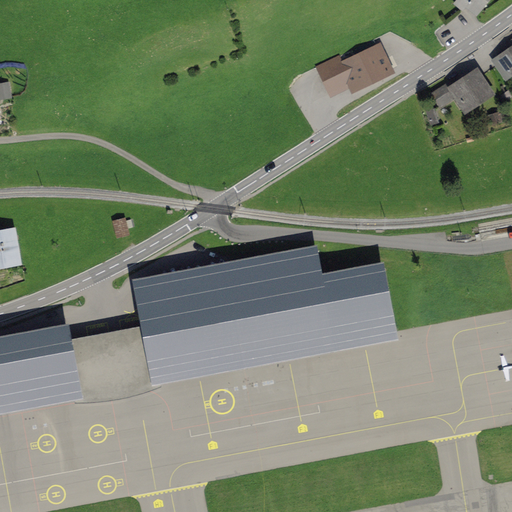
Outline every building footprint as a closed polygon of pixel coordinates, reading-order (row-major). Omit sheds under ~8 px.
[(465,0),(476,9),(483,0),(465,0)] [(511,40),(510,42),(511,44),(511,49),(501,58),(509,69),(508,70),(511,72),(511,70),(511,40)] [(389,70),(378,48),(344,65),(339,56),(319,66),(332,92),(352,83),(354,87),(389,70)] [(453,89),(457,94),(466,108),(489,93),(477,74),(453,89)] [(457,94),(453,89),(449,83),(433,94),(440,105),(457,94)] [(0,85),(0,96),(9,95),(8,85),(0,85)] [(441,120),(435,106),(426,110),(431,124),(441,120)] [(129,233),(125,218),(113,221),(117,236),(129,233)] [(0,263),(20,260),(15,228),(0,230),(0,263)] [(316,253),(226,270),(243,362),(333,345),(316,253)] [(226,270),(136,287),(144,328),(151,379),(243,362),(226,270)] [(383,270),(321,281),(333,345),(395,333),(383,270)] [(144,328),(70,342),(79,390),(151,379),(144,328)] [(68,331),(0,344),(0,406),(79,390),(70,342),(68,331)]
